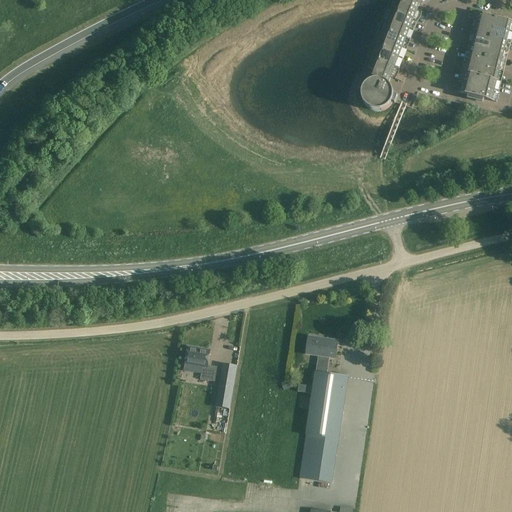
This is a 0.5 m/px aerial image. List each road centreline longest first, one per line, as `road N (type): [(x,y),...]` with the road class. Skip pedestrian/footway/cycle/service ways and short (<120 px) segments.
road 1 (unclassified): [(0,336),(140,327),(403,263)]
road 2 (trunk): [(0,283),(114,280),(222,261)]
road 3 (trunk): [(222,261),(0,268)]
road 4 (motorway): [(0,86),(153,0)]
road 5 (trunk): [(222,261),(391,219)]
road 6 (secondary): [(391,219),(511,194)]
